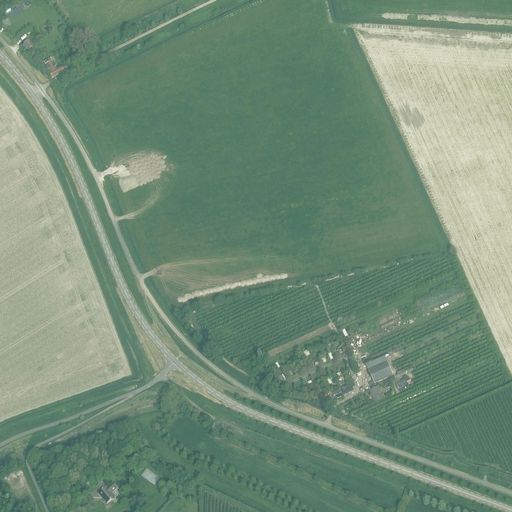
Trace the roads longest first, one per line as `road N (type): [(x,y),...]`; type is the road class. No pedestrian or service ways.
road 1 (unclassified): [(511,492),(271,402),(190,346),(146,291),(85,154),(40,88)]
road 2 (secondary): [(175,361),(239,407),(511,510)]
road 3 (secondary): [(175,361),(128,299),(71,160),(32,94)]
road 4 (track): [(40,88),(216,0)]
road 5 (unclassified): [(47,511),(29,455),(140,388)]
road 6 (unclassified): [(0,445),(140,388)]
